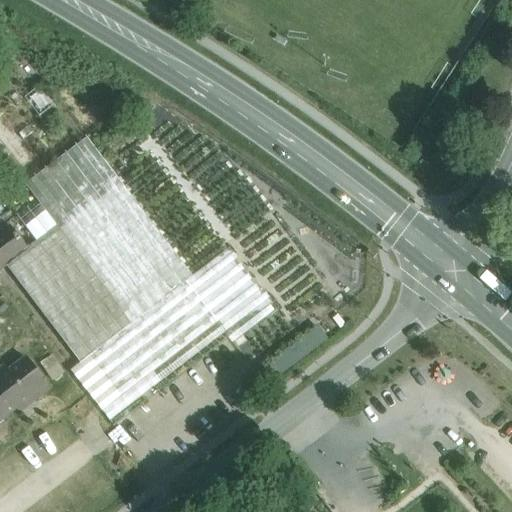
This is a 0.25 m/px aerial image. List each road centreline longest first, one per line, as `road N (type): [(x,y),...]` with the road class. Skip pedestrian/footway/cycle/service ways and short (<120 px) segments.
road 1 (primary): [(48,0),(243,117),(453,273)]
road 2 (tertiary): [(453,273),(415,318),(166,511)]
road 3 (secondary): [(453,273),(511,165)]
